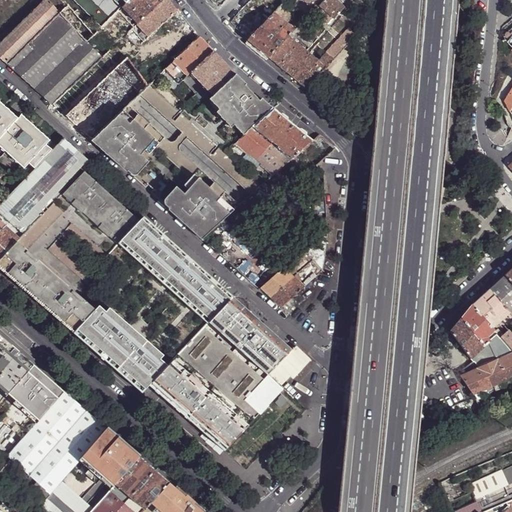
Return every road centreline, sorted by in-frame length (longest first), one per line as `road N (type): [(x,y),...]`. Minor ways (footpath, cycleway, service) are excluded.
road 1 (motorway): [(404,0),(354,511)]
road 2 (motorway): [(385,511),(435,0)]
road 3 (unclassified): [(0,69),(338,368)]
road 4 (residential): [(216,26),(355,156),(338,368)]
road 5 (residential): [(0,302),(239,511)]
road 6 (residential): [(338,368),(428,327),(511,250)]
road 7 (unclassified): [(490,164),(478,122),(494,0)]
road 8 (residential): [(338,368),(332,445),(285,511)]
